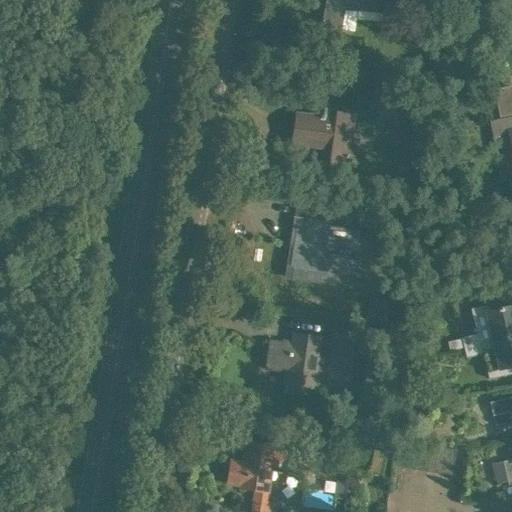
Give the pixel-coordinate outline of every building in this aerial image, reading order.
[(325,0),(322,20),(321,20),(320,23),(322,24),(321,28),(339,31),(339,30),(353,32),(357,11),(386,13),(387,0),(325,0)] [(401,0),(401,6),(394,6),(394,10),(435,14),(436,0),(401,0)] [(511,90),(494,95),(498,119),(511,115),(511,90)] [(325,167),(345,169),(346,159),(350,159),(350,156),(347,156),(352,117),(332,114),(331,118),(324,117),(324,115),(321,115),(320,118),(297,115),(293,144),(327,149),(325,167)] [(496,154),(497,154),(495,145),(511,142),(511,145),(511,116),(489,121),(496,154)] [(289,266),(321,271),(324,246),(320,246),(323,223),(330,224),(330,223),(357,228),(359,215),(298,206),(296,217),(293,217),(292,218),(296,219),(289,266)] [(383,324),(386,305),(369,302),(366,321),(383,324)] [(461,338),(464,348),(511,336),(511,306),(487,312),(486,307),(471,310),(477,334),(461,338)] [(293,334),(291,345),(269,342),(265,369),(285,372),(283,385),(314,390),(316,373),(328,374),(327,381),(349,384),(356,331),(334,328),(332,344),(320,342),(321,338),(293,334)] [(511,336),(464,348),(466,358),(482,354),(488,380),(511,374),(511,336)] [(466,358),(464,348),(458,350),(460,359),(466,358)] [(511,440),(510,441),(511,440),(511,397),(489,403),(495,426),(511,422),(511,427),(511,440)] [(408,442),(396,440),(392,466),(404,468),(408,442)] [(511,440),(510,441),(510,442),(511,441),(511,460),(503,462),(503,463),(495,465),(499,480),(506,478),(508,486),(511,484),(511,440)] [(255,491),(251,511),(275,511),(277,505),(264,503),(266,492),(268,493),(271,470),(310,476),(311,467),(313,467),(314,464),(312,463),(313,454),(275,448),(275,446),(248,442),(244,463),(230,461),(227,484),(241,486),(240,488),(255,491)] [(420,444),(408,442),(404,468),(416,470),(420,444)] [(432,446),(420,444),(416,470),(427,472),(432,446)] [(443,448),(432,446),(427,472),(439,474),(443,448)] [(456,450),(443,448),(439,474),(451,476),(456,450)] [(369,473),(381,475),(386,452),(374,449),(369,473)]
